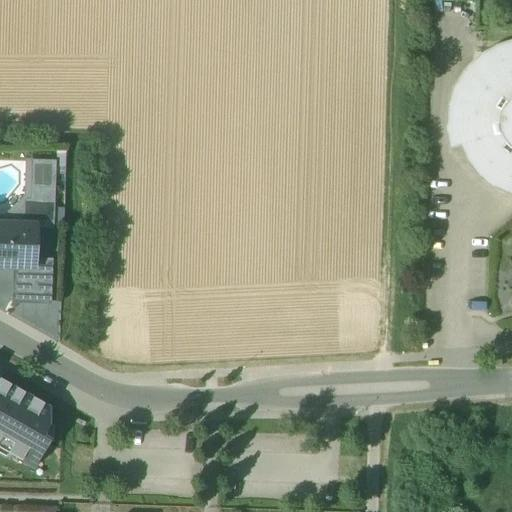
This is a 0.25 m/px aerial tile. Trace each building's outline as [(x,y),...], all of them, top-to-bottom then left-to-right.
[(511,45),(499,50),(482,60),(468,74),(458,90),(452,109),(450,129),(454,149),(464,146),(471,161),(481,175),(494,185),(510,193),(511,193),(511,45)] [(37,164),(37,173),(29,172),(29,179),(29,201),(24,201),(9,215),(9,220),(0,219),(0,225),(35,226),(35,228),(51,228),(53,164),(37,164)] [(35,226),(0,225),(0,268),(14,270),(34,270),(34,262),(35,228),(35,226)] [(50,263),(34,262),(34,270),(14,270),(14,272),(50,273),(50,263)] [(50,273),(14,272),(13,303),(49,304),(50,273)] [(8,455),(35,470),(50,443),(38,436),(43,427),(50,427),(49,410),(0,382),(0,440),(12,448),(8,455)]
